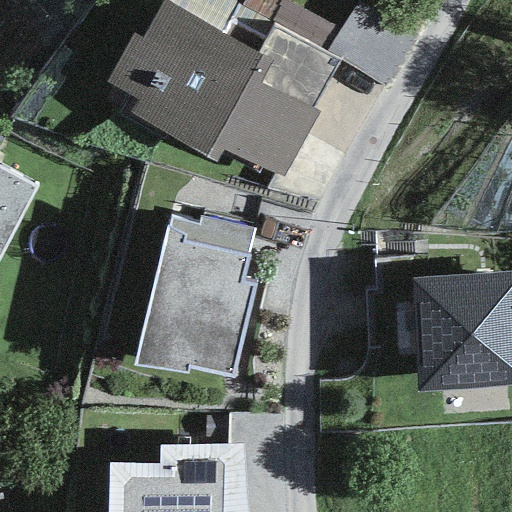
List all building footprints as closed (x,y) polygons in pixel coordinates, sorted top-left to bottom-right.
[(222,152),(281,178),(319,113),(310,108),(337,60),(325,53),(272,23),(258,54),(164,0),(143,39),(133,33),(107,82),(136,101),(129,113),(216,164),(222,152)] [(367,0),(357,0),(325,53),(337,60),(385,90),(421,32),(367,0)] [(0,253),(36,184),(0,165),(0,253)] [(166,228),(134,366),(185,376),(187,368),(232,377),(256,285),(243,282),(249,257),(246,256),(253,229),(199,217),(198,225),(170,216),(169,229),(166,228)] [(511,273),(411,278),(416,391),(511,386),(511,273)] [(246,511),(242,446),(159,446),(159,464),(108,464),(107,511),(246,511)]
